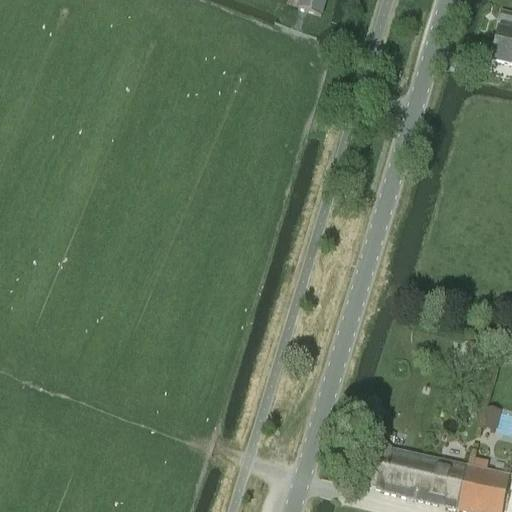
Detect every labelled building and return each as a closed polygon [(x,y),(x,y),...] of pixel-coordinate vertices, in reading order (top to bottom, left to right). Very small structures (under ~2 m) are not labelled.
[(326,0),(301,0),(302,0),(300,0),(289,0),(286,9),(320,20),(326,0)] [(511,16),(501,15),(491,63),(511,67),(511,16)] [(468,359),(477,357),(476,345),(466,346),(468,359)] [(495,433),(500,412),(486,409),(481,430),(495,433)] [(378,436),(377,444),(394,448),(396,440),(378,436)] [(452,511),(455,511),(465,470),(391,453),(390,452),(373,449),(365,491),(452,511)] [(502,511),(509,480),(465,470),(455,511),(502,511)]
